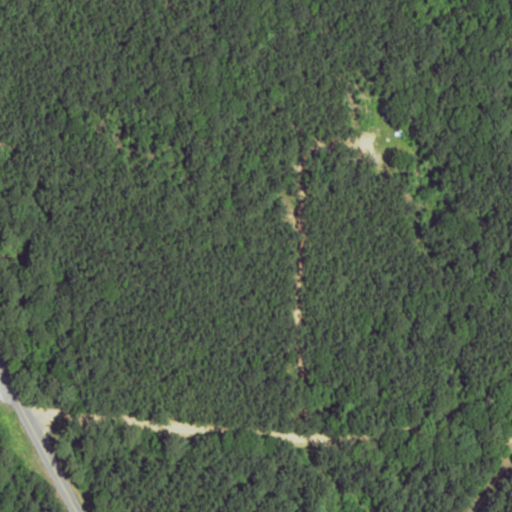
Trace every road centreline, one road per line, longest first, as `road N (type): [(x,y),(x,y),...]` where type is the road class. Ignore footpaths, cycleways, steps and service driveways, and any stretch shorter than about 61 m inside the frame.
road 1 (residential): [(511,416),(407,454),(11,400),(0,408)]
road 2 (tertiary): [(73,511),(11,400)]
